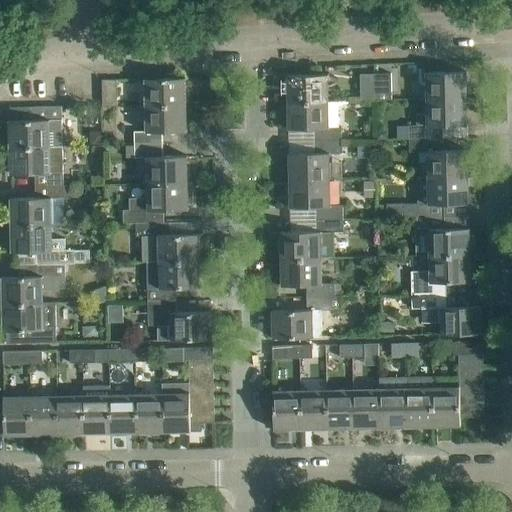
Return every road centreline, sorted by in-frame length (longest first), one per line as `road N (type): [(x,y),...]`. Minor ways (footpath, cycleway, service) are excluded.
road 1 (residential): [(256,476),(251,311),(231,261),(230,149),(257,128),(258,43)]
road 2 (residential): [(0,480),(256,476)]
road 3 (residential): [(256,476),(511,472)]
road 4 (residential): [(511,32),(258,43)]
road 5 (residential): [(258,43),(89,54)]
road 6 (residential): [(511,281),(500,252),(498,175),(511,143)]
